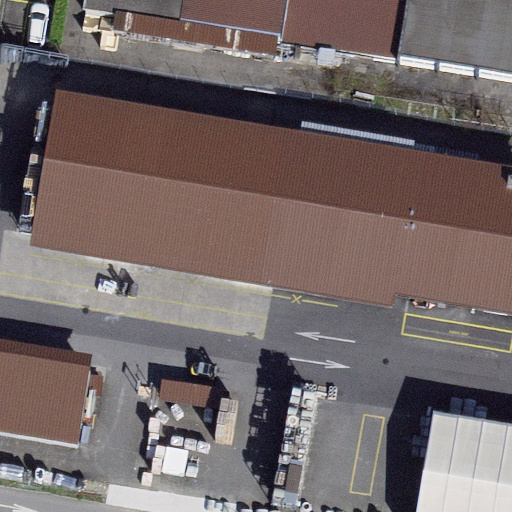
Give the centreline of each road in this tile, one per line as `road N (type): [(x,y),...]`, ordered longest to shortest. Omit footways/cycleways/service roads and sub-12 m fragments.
road 1 (unknown): [(511,126),(54,38)]
road 2 (unknown): [(0,168),(26,137),(54,38)]
